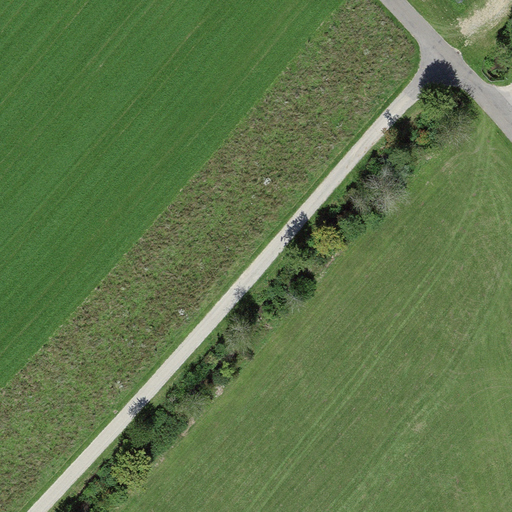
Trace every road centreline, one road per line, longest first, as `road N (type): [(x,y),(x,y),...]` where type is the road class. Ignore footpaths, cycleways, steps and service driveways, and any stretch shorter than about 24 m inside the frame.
road 1 (track): [(448,57),(39,511)]
road 2 (unclassified): [(511,127),(393,0)]
